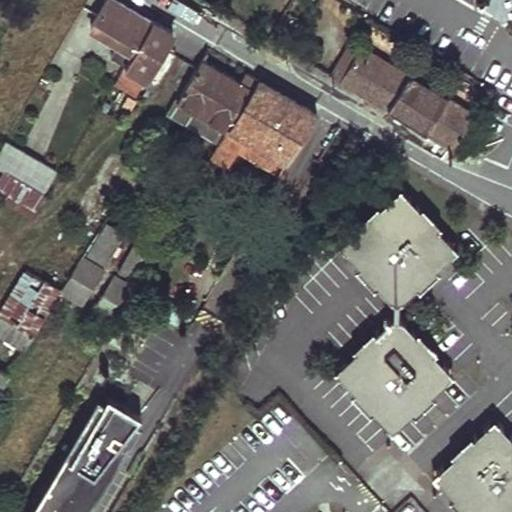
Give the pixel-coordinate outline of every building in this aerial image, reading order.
[(118,0),(106,0),(91,27),(119,43),(112,57),(125,65),(153,20),(123,3),(118,0)] [(153,20),(125,65),(157,83),(176,53),(164,46),(173,31),(153,20)] [(361,45),(340,80),(453,148),(474,115),(408,74),(409,72),(408,68),(402,65),(398,65),(397,67),(361,45)] [(176,96),(166,112),(219,143),(258,79),(245,72),(240,80),(203,57),(178,98),(176,96)] [(296,102),(258,79),(219,143),(211,155),(230,166),(239,149),(280,173),(317,114),(296,102)] [(163,129),(152,147),(168,157),(179,138),(163,129)] [(5,141),(0,149),(0,166),(44,191),(56,171),(5,141)] [(152,147),(142,164),(158,174),(168,157),(152,147)] [(0,166),(0,194),(31,212),(44,191),(0,166)] [(91,196),(109,202),(117,179),(99,173),(91,196)] [(395,191),(343,240),(344,241),(344,248),(343,249),(392,301),(393,300),(400,300),(401,301),(453,252),(452,251),(453,244),(453,243),(404,191),(403,191),(396,191),(395,191)] [(105,222),(87,254),(106,265),(124,233),(105,222)] [(136,240),(118,271),(137,282),(155,251),(136,240)] [(79,259),(60,289),(84,303),(102,272),(79,259)] [(26,268),(0,311),(0,334),(24,350),(60,290),(26,268)] [(115,321),(134,290),(113,277),(94,309),(115,321)] [(392,316),(339,364),(340,365),(340,372),(339,373),(387,426),(388,425),(395,426),(396,427),(449,378),(448,377),(448,370),(449,369),(401,316),(400,317),(393,317),(392,316)] [(0,369),(0,388),(8,375),(0,369)] [(137,416),(98,393),(27,511),(86,511),(126,446),(117,441),(137,416)] [(490,420),(436,469),(437,469),(437,477),(436,477),(467,511),(511,511),(511,435),(499,421),(498,421),(490,421),(490,420)]
